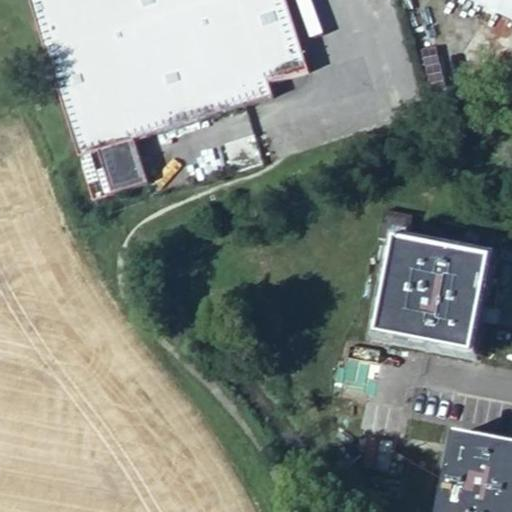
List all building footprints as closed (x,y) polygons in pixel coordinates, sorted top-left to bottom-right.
[(289,0),(28,0),(94,207),(150,189),(138,145),(274,103),(271,88),(313,75),(289,0)] [(511,37),(511,16),(477,0),(449,0),(431,38),(495,70),(511,37)] [(511,0),(477,0),(511,16),(511,0)] [(384,210),(379,239),(387,240),(411,244),(416,215),(384,210)] [(411,244),(387,240),(370,333),(464,350),(466,343),(482,256),(411,244)] [(511,511),(511,448),(452,435),(439,511),(511,511)]
